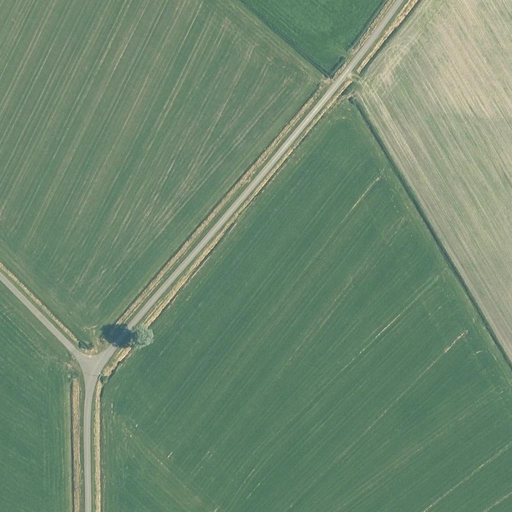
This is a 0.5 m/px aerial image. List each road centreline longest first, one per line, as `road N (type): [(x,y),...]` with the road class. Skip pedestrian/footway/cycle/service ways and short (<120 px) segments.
road 1 (unclassified): [(95,371),(404,0)]
road 2 (unclassified): [(86,511),(87,395),(95,371)]
road 3 (unclassified): [(95,371),(0,276)]
